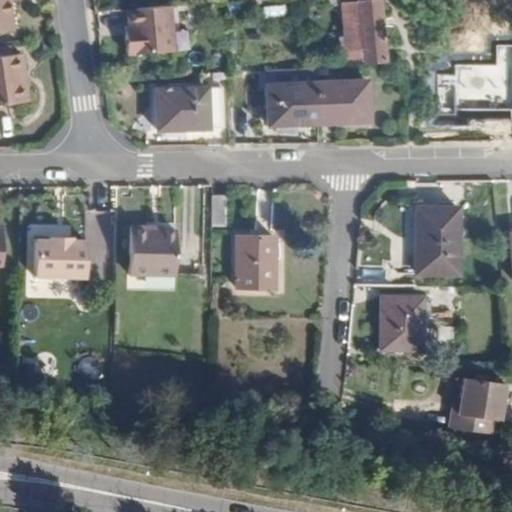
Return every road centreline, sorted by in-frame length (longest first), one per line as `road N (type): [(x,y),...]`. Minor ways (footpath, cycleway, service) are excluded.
road 1 (residential): [(86,165),(511,163)]
road 2 (residential): [(70,0),(86,165)]
road 3 (secondary): [(140,500),(0,467)]
road 4 (secondary): [(0,485),(140,500)]
